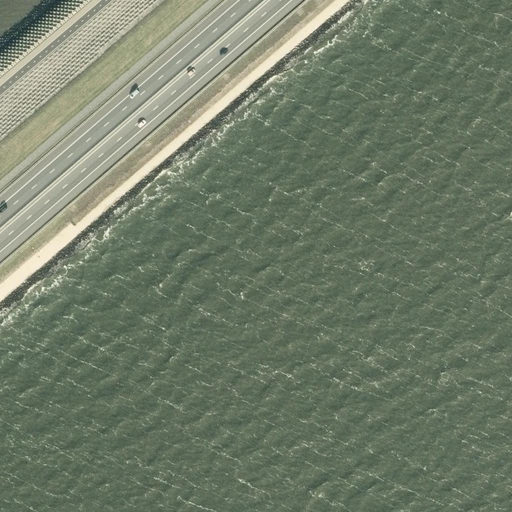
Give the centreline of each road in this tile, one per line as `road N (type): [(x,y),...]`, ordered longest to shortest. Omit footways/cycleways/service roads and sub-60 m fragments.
road 1 (motorway): [(0,244),(282,0)]
road 2 (motorway): [(249,0),(0,215)]
